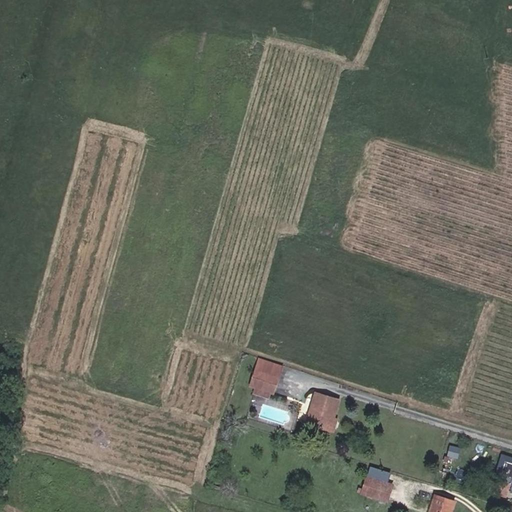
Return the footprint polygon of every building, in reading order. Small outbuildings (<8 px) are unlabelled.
[(252,383),(256,384),(270,389),(274,390),(282,365),(260,358),(252,383)] [(268,395),(270,389),(256,384),(254,390),(268,395)] [(317,394),(307,424),(328,430),(331,423),(333,423),(340,402),(317,394)] [(331,423),(328,430),(335,432),(337,425),(333,423),(331,423)] [(364,495),(387,502),(392,485),(368,478),(364,495)] [(510,484),(499,481),(495,495),(505,499),(510,484)] [(435,496),(430,511),(450,511),(453,502),(435,496)]
